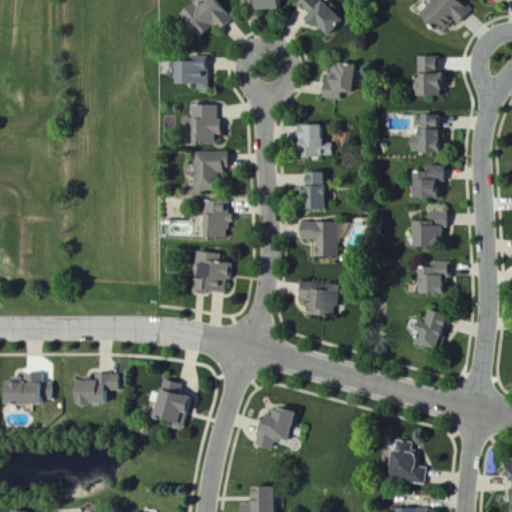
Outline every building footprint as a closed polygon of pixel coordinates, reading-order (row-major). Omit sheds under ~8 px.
[(207,0),(189,17),(212,42),(238,18),(221,0),(207,0)] [(290,11),(290,0),(246,0),(246,5),(266,5),(266,11),(290,11)] [(333,1),(329,5),(323,0),(311,0),(303,8),(319,25),(323,21),(338,37),(353,22),(333,1)] [(441,0),(429,17),(450,33),(462,18),(470,24),(480,10),(467,0),(441,0)] [(206,86),(206,90),(215,91),(216,57),(200,57),(199,64),(188,63),(187,85),(206,86)] [(453,98),(454,75),(447,75),(448,59),(427,58),(426,98),(453,98)] [(366,66),(339,63),(337,83),(330,83),(328,99),(349,102),(350,93),(362,95),(366,66)] [(202,144),(222,144),(223,136),(230,136),(230,121),(225,121),(225,107),(200,107),(200,119),(192,119),(191,128),(203,129),(202,144)] [(451,154),(452,118),(428,117),(427,137),(421,137),(420,153),(451,154)] [(333,126),(308,127),(308,143),(313,143),(313,157),(341,157),(340,143),(333,143),(333,126)] [(228,192),(227,172),(238,172),(238,153),(202,153),(203,193),(228,192)] [(426,199),(450,200),(451,181),(456,181),(456,167),(439,167),(439,174),(427,174),(426,199)] [(337,174),(315,174),(315,211),(336,212),(337,174)] [(213,203),(215,240),(238,240),(237,216),(236,216),(236,202),(213,203)] [(425,248),(452,249),(452,235),(457,236),(458,213),(439,213),(438,223),(426,223),(425,248)] [(345,223),(309,224),(310,242),(315,242),(316,258),(346,258),(345,223)] [(232,295),(233,282),(238,282),(239,264),(227,263),(228,255),(203,253),(201,293),(232,295)] [(458,296),(458,263),(440,263),(440,270),(430,270),(431,296),(458,296)] [(317,316),(344,318),(345,285),(307,283),(306,300),(317,301),(317,316)] [(428,346),(451,351),(458,317),(441,314),(439,321),(433,319),(428,346)] [(103,382),(88,383),(89,407),(117,406),(117,393),(127,393),(127,375),(103,376),(103,382)] [(54,407),(54,385),(43,385),(43,376),(32,376),(32,380),(16,379),(15,406),(54,407)] [(164,420),(179,423),(177,429),(190,432),(194,415),(199,416),(203,399),(187,396),(190,385),(172,381),(164,420)] [(306,413),(287,409),(286,413),(276,410),(273,423),(268,422),(262,446),(282,451),(284,439),(299,443),(306,413)] [(435,469),(426,468),(428,455),(420,454),(422,444),(405,442),(399,480),(433,484),(435,469)] [(285,511),(286,489),(258,489),(258,505),(249,505),(248,511),(285,511)]
